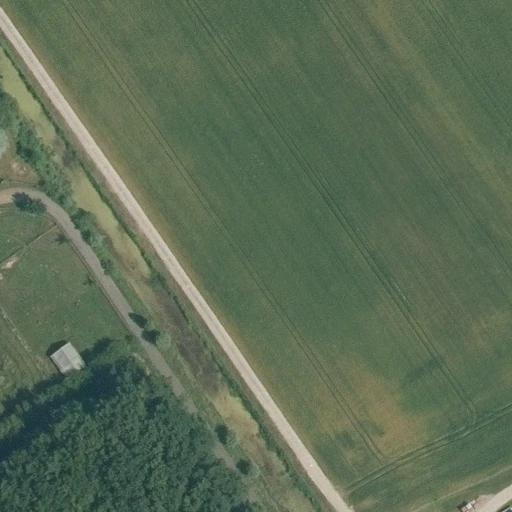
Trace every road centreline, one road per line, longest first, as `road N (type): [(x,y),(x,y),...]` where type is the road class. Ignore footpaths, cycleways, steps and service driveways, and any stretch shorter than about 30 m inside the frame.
road 1 (track): [(0,21),(340,511),(487,511),(511,493)]
road 2 (residential): [(261,511),(63,218),(23,193),(0,200)]
